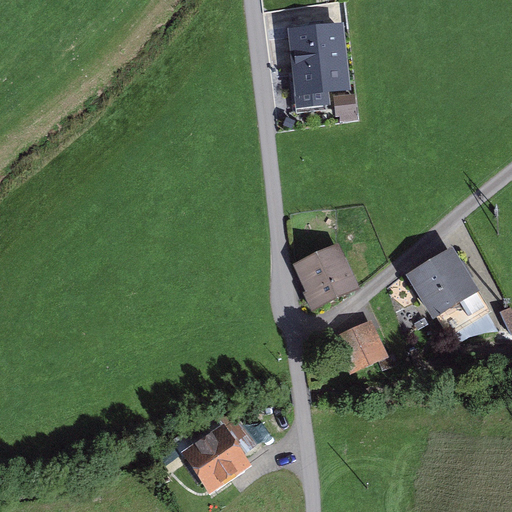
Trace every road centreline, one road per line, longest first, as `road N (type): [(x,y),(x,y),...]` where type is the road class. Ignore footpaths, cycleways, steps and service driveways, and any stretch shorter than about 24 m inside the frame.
road 1 (unclassified): [(293,351),(251,0)]
road 2 (unclassified): [(293,351),(511,169)]
road 3 (unclassified): [(312,511),(293,351)]
